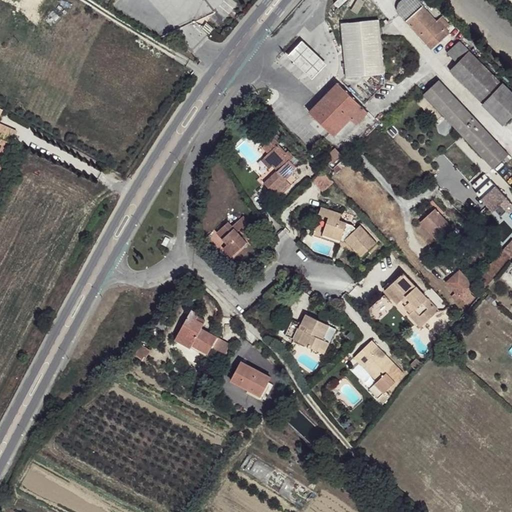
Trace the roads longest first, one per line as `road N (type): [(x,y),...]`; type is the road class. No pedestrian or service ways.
road 1 (track): [(419,511),(319,415),(280,355),(174,261)]
road 2 (secondary): [(110,265),(181,143),(289,0)]
road 3 (secondary): [(268,0),(185,109),(94,258)]
road 4 (residential): [(180,255),(194,154),(314,0)]
road 5 (secondary): [(0,468),(110,265)]
road 6 (residential): [(180,255),(240,304),(288,259),(316,280),(344,284)]
road 7 (secondary): [(94,258),(0,434)]
